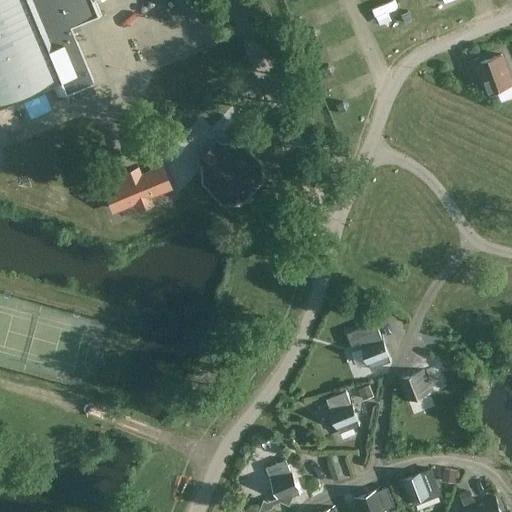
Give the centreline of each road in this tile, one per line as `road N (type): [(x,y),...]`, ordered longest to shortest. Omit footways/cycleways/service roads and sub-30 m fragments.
road 1 (unclassified): [(511,20),(431,56),(388,92),(334,249)]
road 2 (unclassified): [(334,249),(304,331),(237,428),(198,511)]
road 3 (unclassified): [(334,249),(230,0)]
road 4 (track): [(102,412),(219,459)]
